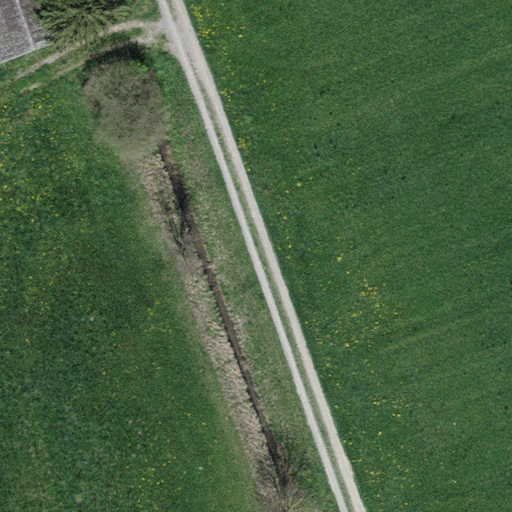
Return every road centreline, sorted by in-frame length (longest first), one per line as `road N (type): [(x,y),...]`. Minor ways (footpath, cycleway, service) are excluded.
road 1 (track): [(168,0),(354,511)]
road 2 (track): [(2,86),(134,33),(180,33)]
